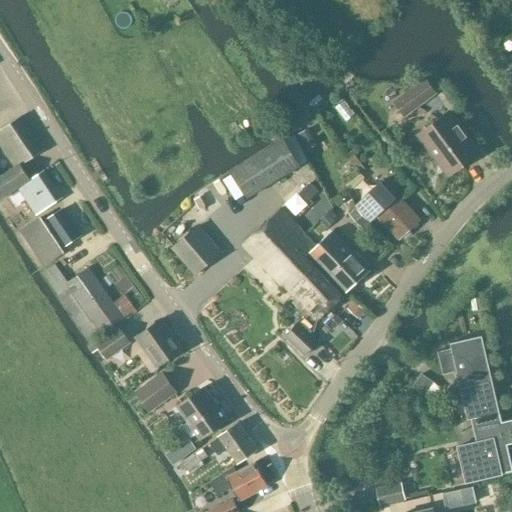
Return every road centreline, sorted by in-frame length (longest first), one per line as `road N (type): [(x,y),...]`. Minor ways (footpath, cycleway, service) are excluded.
road 1 (tertiary): [(288,459),(0,55)]
road 2 (unclassified): [(288,459),(444,233),(511,170)]
